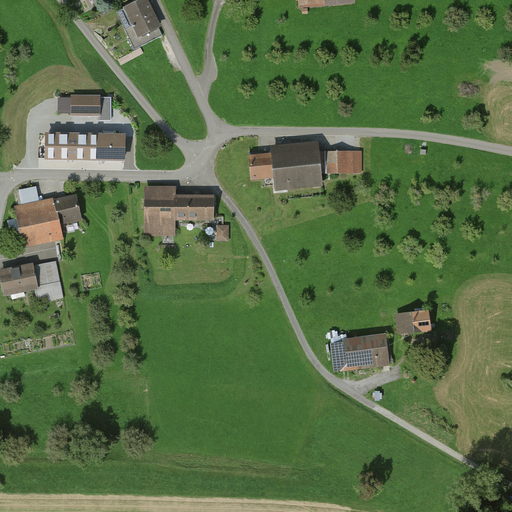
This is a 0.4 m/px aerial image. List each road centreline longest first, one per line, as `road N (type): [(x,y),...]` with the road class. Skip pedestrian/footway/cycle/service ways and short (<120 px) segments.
road 1 (track): [(511,480),(489,474),(326,375),(252,234),(202,165)]
road 2 (unclassified): [(220,134),(417,135),(511,152)]
road 3 (unclassified): [(202,165),(171,177),(6,178),(0,212)]
road 4 (unclassified): [(202,165),(61,0)]
road 5 (unclassified): [(156,0),(220,134)]
